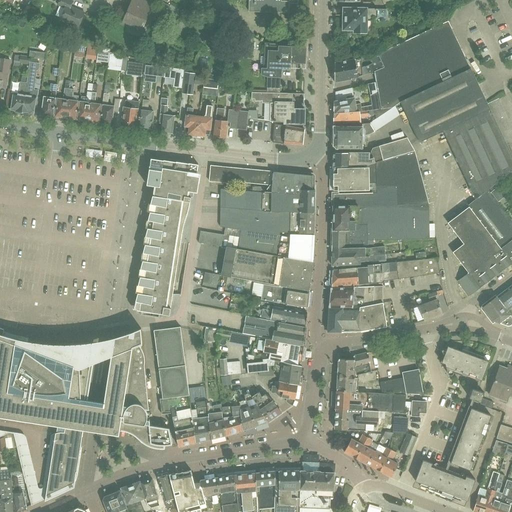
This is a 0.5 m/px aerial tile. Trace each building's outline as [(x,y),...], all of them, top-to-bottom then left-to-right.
[(78,27),(85,12),(71,6),(73,1),(71,0),(60,0),(58,4),(65,7),(60,19),(78,27)] [(151,19),(156,5),(143,0),(140,7),(130,3),(122,21),(140,29),(143,22),(146,23),(148,18),(151,19)] [(249,0),(249,11),(289,12),(290,0),(296,0),(297,1),(298,1),(297,0),(249,0)] [(344,8),(343,29),(354,29),(354,32),(368,32),(368,20),(373,20),(373,17),(377,17),(386,17),(386,8),(377,8),(344,8)] [(448,20),(378,53),(384,66),(375,71),(378,91),(381,108),(394,103),(400,100),(400,101),(471,68),(448,20)] [(77,40),(76,46),(75,51),(86,52),(87,47),(88,41),(77,40)] [(305,63),(306,47),(292,46),(293,42),(284,42),(283,44),(270,43),(270,42),(265,42),(263,74),(268,76),(281,76),(281,67),(290,68),(290,62),(305,63)] [(98,55),(109,57),(110,50),(99,48),(98,55)] [(368,73),(375,71),(384,66),(378,53),(370,57),(372,63),(365,66),(365,65),(362,67),(361,58),(335,62),(335,82),(351,79),(356,77),(358,77),(358,76),(363,75),(368,73)] [(14,62),(29,64),(30,61),(31,57),(15,54),(14,62)] [(0,86),(7,88),(9,73),(11,59),(0,57),(0,59),(0,86)] [(28,76),(22,113),(29,114),(29,112),(34,113),(36,97),(37,97),(39,90),(34,89),(37,70),(39,68),(40,63),(30,61),(29,64),(28,76)] [(126,71),(126,74),(142,76),(144,63),(128,61),(126,71)] [(145,74),(163,76),(165,64),(152,62),(152,65),(146,65),(145,74)] [(173,68),(165,68),(164,76),(172,77),(173,68)] [(458,281),(469,295),(511,262),(511,220),(488,189),(511,169),(511,154),(471,68),(400,101),(420,142),(443,130),(476,199),(468,205),(469,206),(448,222),(464,243),(453,252),(469,273),(458,281)] [(193,94),(193,88),(195,73),(185,71),(182,93),(193,94)] [(16,112),(22,113),(28,76),(23,75),(22,77),(21,82),(19,94),(14,93),(11,110),(16,110),(16,112)] [(204,88),(218,90),(219,81),(205,77),(204,88)] [(54,116),(56,98),(58,84),(51,83),(50,89),(52,92),(51,98),(44,97),(42,115),(48,115),(48,117),(51,117),(51,116),(54,116)] [(280,83),(267,83),(267,92),(280,92),(280,83)] [(61,116),(66,117),(70,88),(65,88),(63,99),(58,98),(55,116),(57,116),(57,118),(61,118),(61,116)] [(72,100),(74,89),(70,88),(66,117),(70,118),(70,120),(74,120),(74,118),(76,119),(78,101),(72,100)] [(87,96),(82,96),(81,101),(80,101),(78,119),(80,119),(79,121),(83,122),(84,120),(88,120),(92,92),(88,91),(87,96)] [(356,104),(355,98),(335,101),(335,113),(362,111),(364,110),(369,110),(377,109),(381,108),(378,91),(370,95),(372,104),(361,107),(361,103),(356,104)] [(92,92),(88,120),(92,121),(92,123),(96,123),(97,122),(98,122),(101,104),(95,103),(97,92),(92,92)] [(284,103),(284,93),(280,92),(267,92),(252,92),(252,98),(255,98),(255,100),(262,101),(262,103),(270,103),(270,121),(284,121),(284,124),(304,124),(304,108),(299,107),(298,110),(293,110),(293,103),(284,103)] [(112,124),(114,106),(108,105),(109,94),(104,93),(101,122),(112,124)] [(488,103),(511,154),(511,125),(499,98),(488,103)] [(122,125),(127,126),(127,128),(135,129),(136,127),(139,101),(126,100),(125,107),(124,107),(122,125)] [(152,128),(154,111),(148,111),(149,100),(143,100),(142,110),(140,110),(138,127),(144,128),(145,130),(149,130),(151,129),(151,128),(152,128)] [(173,133),(175,116),(167,115),(168,106),(161,105),(159,122),(161,122),(160,131),(173,133)] [(210,134),(212,118),(213,106),(207,105),(205,117),(200,117),(197,136),(201,137),(202,136),(202,135),(205,136),(205,134),(210,134)] [(189,133),(192,134),(192,135),(192,136),(197,136),(200,117),(193,116),(193,108),(188,107),(187,115),(185,131),(189,132),(189,133)] [(218,108),(216,119),(214,136),(226,138),(228,121),(223,120),(225,109),(218,108)] [(377,109),(378,117),(380,116),(387,110),(381,108),(377,109)] [(231,118),(230,127),(237,128),(238,110),(229,109),(228,117),(231,118)] [(238,110),(237,128),(246,129),(248,111),(238,110)] [(334,113),(334,123),(362,122),(361,115),(370,115),(369,110),(364,110),(362,111),(335,113),(334,113)] [(335,149),(336,149),(362,149),(362,135),(368,134),(375,130),(370,122),(363,123),(363,125),(332,125),(332,146),(335,149)] [(303,145),(304,128),(275,123),(273,142),(303,145)] [(404,137),(402,131),(390,136),(392,141),(404,137)] [(369,164),(405,153),(415,150),(407,137),(373,148),(372,151),(372,152),(369,153),(335,152),(334,166),(343,166),(369,164)] [(343,168),(334,168),(334,190),(366,189),(366,186),(377,186),(377,192),(377,194),(384,194),(384,205),(429,204),(415,150),(405,153),(369,164),(343,166),(343,168)] [(108,162),(121,164),(122,153),(110,151),(108,162)] [(134,309),(137,310),(170,315),(182,234),(184,224),(188,212),(190,202),(191,197),(189,196),(189,191),(194,192),(199,164),(189,163),(176,161),(176,162),(164,160),(151,158),(147,185),(159,187),(158,196),(153,195),(149,212),(150,212),(146,228),(148,228),(144,244),(145,244),(141,260),(143,261),(139,277),(141,277),(136,293),(138,293),(134,309)] [(270,184),(271,171),(211,165),(210,180),(238,183),(240,181),(270,184)] [(269,187),(269,192),(297,193),(298,191),(301,191),(301,189),(315,190),(315,186),(313,186),(313,175),(280,172),(277,172),(274,171),(273,184),(272,187),(269,187)] [(221,188),(220,226),(241,229),(280,235),(280,232),(314,233),(315,190),(301,189),(301,191),(298,191),(297,193),(269,192),(265,191),(253,190),(253,191),(221,188)] [(334,199),(333,206),(384,205),(384,194),(377,194),(377,192),(339,193),(334,199)] [(333,206),(333,248),(360,248),(360,245),(374,244),(374,240),(429,239),(429,204),(384,205),(333,206)] [(241,229),(238,248),(226,247),(273,255),(273,257),(279,257),(280,253),(283,253),(283,255),(285,256),(285,257),(313,260),(314,234),(290,234),(290,236),(280,235),(241,229)] [(201,230),(199,242),(223,246),(226,234),(201,230)] [(333,248),(333,257),(360,257),(360,256),(371,256),(377,256),(377,255),(386,254),(385,245),(366,248),(360,248),(333,248)] [(226,247),(223,276),(310,290),(314,260),(313,260),(285,257),(285,256),(283,255),(283,253),(280,253),(279,257),(273,257),(273,255),(226,247)] [(377,255),(377,256),(371,256),(360,256),(360,257),(333,257),(333,265),(361,264),(361,260),(368,260),(371,261),(386,260),(386,254),(377,255)] [(333,270),(332,286),(366,283),(366,285),(384,282),(384,281),(389,280),(398,278),(439,272),(437,257),(396,261),(381,263),(368,264),(368,266),(333,270)] [(307,307),(310,291),(264,284),(261,299),(307,307)] [(511,284),(497,297),(495,295),(482,305),(482,308),(493,323),(496,321),(508,325),(511,324),(511,316),(511,315),(511,314),(511,310),(510,308),(511,306),(511,284)] [(361,306),(383,301),(383,285),(334,288),(332,288),(330,305),(338,307),(361,306)] [(430,300),(439,297),(437,291),(428,294),(430,300)] [(420,306),(425,320),(443,314),(437,299),(420,306)] [(383,302),(383,301),(361,306),(338,307),(330,305),(330,307),(328,331),(359,331),(388,326),(383,302)] [(305,325),(307,313),(267,305),(267,309),(263,308),(261,317),(305,325)] [(307,327),(269,319),(269,321),(247,316),(243,334),(304,346),(305,345),(307,327)] [(0,416),(58,425),(57,432),(54,433),(51,435),(51,436),(55,436),(46,499),(62,491),(68,488),(69,487),(70,486),(72,485),(73,483),(74,482),(74,480),(75,479),(76,477),(77,474),(77,471),(81,445),(83,430),(91,431),(119,435),(120,430),(123,431),(127,432),(130,433),(133,435),(136,436),(139,438),(142,441),(144,443),(147,445),(149,446),(152,447),(154,448),(157,448),(160,449),(165,449),(165,445),(172,444),(169,428),(150,425),(149,419),(149,420),(147,420),(146,410),(148,409),(148,410),(149,410),(145,373),(144,375),(141,374),(142,372),(143,370),(144,368),(144,365),(145,363),(145,361),(145,358),(144,356),(144,354),(143,352),(142,349),(141,347),(140,346),(138,344),(141,343),(142,344),(141,328),(134,331),(133,336),(130,335),(130,333),(122,336),(114,338),(104,402),(95,400),(88,399),(97,341),(88,343),(82,344),(72,344),(69,344),(68,355),(17,341),(17,339),(3,335),(4,329),(0,326),(0,416)] [(196,442),(189,390),(181,326),(154,330),(163,398),(160,398),(162,414),(172,413),(173,415),(175,429),(179,446),(196,442)] [(215,342),(216,337),(216,329),(206,327),(205,329),(204,329),(203,334),(205,336),(205,340),(215,342)] [(217,329),(216,335),(230,338),(231,332),(217,329)] [(248,349),(245,348),(247,360),(260,359),(260,361),(261,361),(261,370),(261,372),(270,371),(270,367),(273,366),(275,359),(283,361),(283,362),(301,367),(304,346),(250,336),(248,349)] [(442,350),(448,373),(448,374),(449,374),(449,375),(450,375),(451,375),(452,375),(453,374),(454,373),(456,367),(463,370),(462,372),(468,375),(469,372),(477,375),(476,377),(482,380),(489,361),(483,359),(484,356),(462,348),(461,350),(457,349),(456,346),(442,350)] [(339,358),(338,376),(359,377),(359,374),(372,371),(370,363),(371,362),(368,352),(353,355),(354,359),(339,358)] [(227,362),(227,358),(220,359),(221,375),(229,374),(227,362)] [(281,372),(279,381),(299,385),(301,367),(283,362),(283,361),(275,359),(272,370),(281,372)] [(240,361),(227,362),(229,374),(241,373),(240,361)] [(511,370),(500,366),(490,394),(506,400),(509,393),(511,394),(511,370)] [(380,383),(382,393),(423,394),(419,369),(403,372),(404,378),(380,383)] [(338,376),(337,390),(358,391),(359,377),(338,376)] [(272,389),(271,392),(277,393),(277,394),(281,396),(287,398),(286,401),(290,404),(293,405),(295,399),(298,385),(299,385),(279,381),(277,380),(270,382),(270,388),(272,389)] [(482,398),(484,392),(473,388),(469,397),(481,401),(482,398)] [(189,390),(196,442),(211,439),(207,400),(206,397),(205,397),(205,389),(189,390)] [(256,426),(269,422),(252,396),(249,392),(249,389),(243,391),(244,394),(256,426)] [(405,412),(406,394),(358,391),(337,390),(336,408),(385,411),(392,411),(405,412)] [(282,413),(273,399),(273,400),(266,393),(262,395),(259,391),(252,396),(269,422),(282,413)] [(240,407),(239,407),(242,430),(256,426),(244,394),(248,406),(244,407),(242,403),(240,403),(240,407)] [(493,401),(482,398),(481,401),(480,403),(492,407),(493,401)] [(207,400),(211,439),(225,435),(221,404),(213,405),(214,406),(210,406),(210,402),(207,403),(207,400)] [(426,412),(426,402),(413,401),(412,415),(419,415),(419,412),(426,412)] [(221,403),(221,404),(225,435),(242,430),(239,407),(235,407),(236,415),(223,417),(221,403)] [(471,470),(491,415),(468,407),(448,461),(471,470)] [(366,430),(366,424),(378,424),(379,418),(385,418),(385,411),(336,408),(335,428),(366,430)] [(393,432),(407,433),(408,418),(394,417),(394,423),(393,432)] [(511,427),(501,424),(497,438),(511,442),(511,427)] [(407,433),(400,451),(410,455),(417,437),(407,433)] [(344,451),(356,458),(367,436),(362,434),(358,442),(351,438),(344,451)] [(373,450),(369,448),(371,444),(373,439),(367,436),(356,458),(368,464),(377,447),(375,446),(373,450)] [(26,440),(15,437),(14,437),(17,447),(19,456),(20,456),(30,454),(26,440)] [(505,452),(506,450),(508,444),(496,440),(492,453),(504,456),(505,452)] [(368,464),(380,471),(391,449),(386,446),(385,448),(379,445),(377,447),(368,464)] [(399,464),(392,460),(397,452),(391,449),(380,471),(391,477),(399,464)] [(468,500),(475,479),(466,476),(465,478),(431,466),(432,463),(423,459),(415,480),(421,483),(420,485),(461,501),(462,498),(468,500)] [(330,511),(331,498),(333,498),(335,473),(319,471),(319,462),(302,462),(302,471),(300,471),(299,511),(330,511)] [(169,474),(178,508),(178,511),(201,511),(201,509),(192,469),(169,474)] [(275,471),(256,473),(258,509),(274,508),(275,471)] [(274,511),(299,511),(300,471),(275,471),(274,508),(275,508),(274,511)] [(493,471),(488,488),(487,489),(480,487),(478,495),(473,511),(475,511),(485,511),(492,489),(494,490),(499,473),(493,471)] [(257,511),(256,473),(235,475),(238,511),(257,511)] [(496,511),(502,493),(499,492),(505,474),(499,473),(494,490),(492,489),(485,511),(496,511)] [(168,510),(178,508),(169,474),(158,477),(168,510)] [(41,489),(40,475),(35,476),(35,475),(30,476),(32,491),(41,489)] [(238,511),(235,475),(217,477),(220,492),(223,511),(238,511)] [(11,484),(11,477),(0,477),(4,508),(0,508),(0,511),(14,511),(12,492),(12,485),(11,484)] [(200,480),(200,481),(206,499),(209,498),(207,494),(220,492),(217,477),(200,480)] [(153,478),(141,482),(147,505),(148,505),(147,502),(159,499),(153,478)] [(147,505),(141,482),(140,481),(130,485),(133,493),(133,502),(137,511),(143,511),(145,511),(143,506),(147,505)] [(121,488),(128,504),(127,504),(130,511),(145,511),(144,511),(137,511),(133,502),(133,493),(130,485),(121,488)] [(508,511),(511,501),(511,488),(504,487),(502,493),(496,511),(508,511)] [(129,511),(128,508),(120,489),(102,497),(108,511),(129,511)] [(14,511),(16,511),(27,508),(23,490),(12,492),(14,511)]
